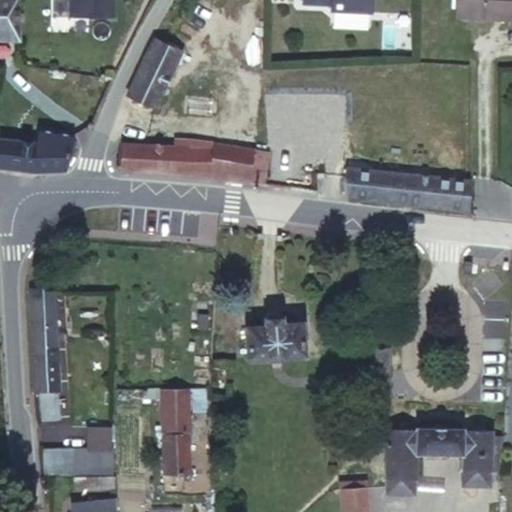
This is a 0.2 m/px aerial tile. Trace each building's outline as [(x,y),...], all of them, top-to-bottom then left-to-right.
[(69,0),(70,17),(112,17),(112,0),(69,0)] [(309,0),(321,1),(321,7),(361,11),(362,0),(309,0)] [(511,0),(458,0),(458,13),(511,18),(511,0)] [(187,56),(159,39),(145,62),(126,96),(143,107),(156,105),(187,56)] [(0,156),(45,161),(59,122),(16,119),(14,134),(0,133),(0,156)] [(202,171),(254,178),(259,140),(205,136),(205,143),(202,171)] [(107,168),(201,179),(202,171),(205,143),(111,137),(107,168)] [(259,140),(254,178),(265,180),(269,142),(259,140)] [(338,191),(454,202),(455,172),(341,166),(338,191)] [(371,333),(368,272),(358,272),(361,332),(371,333)] [(55,389),(53,291),(21,292),(26,391),(32,390),(52,389),(55,389)] [(269,329),(258,331),(261,363),(312,358),(309,325),(292,327),(291,314),(269,317),(269,329)] [(210,358),(214,329),(192,329),(193,356),(210,358)] [(391,345),(371,346),(373,373),(392,372),(391,345)] [(373,373),(371,346),(357,348),(357,373),(373,373)] [(210,364),(210,392),(234,391),(234,364),(210,364)] [(187,384),(160,384),(162,466),(188,465),(187,384)] [(52,419),(52,389),(32,390),(31,420),(52,419)] [(496,432),(388,433),(389,482),(399,482),(399,491),(428,490),(428,465),(470,465),(471,482),(498,481),(498,467),(507,467),(507,455),(497,455),(496,432)] [(32,468),(59,468),(59,464),(60,449),(30,451),(32,468)] [(60,449),(59,464),(100,464),(100,449),(60,449)] [(103,485),(103,469),(66,468),(66,486),(103,485)] [(345,487),(346,498),(372,495),(372,486),(345,487)] [(372,511),(372,495),(346,498),(346,511),(372,511)] [(106,511),(106,501),(66,503),(65,511),(106,511)]
